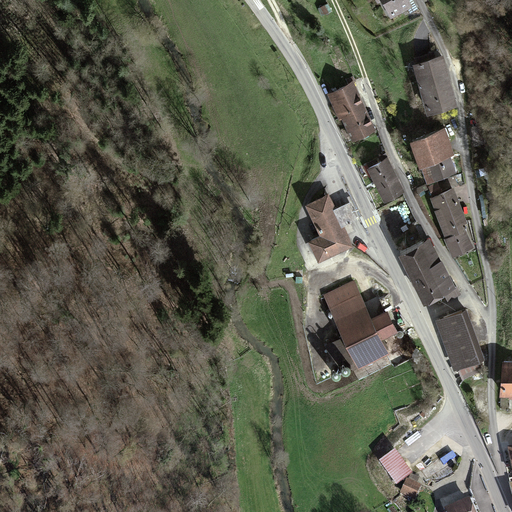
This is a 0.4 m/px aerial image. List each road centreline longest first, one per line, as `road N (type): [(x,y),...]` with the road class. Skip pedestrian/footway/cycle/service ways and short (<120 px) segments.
road 1 (unclassified): [(500,505),(311,90),(251,0)]
road 2 (residential): [(492,330),(460,102),(420,0)]
road 3 (residential): [(492,330),(408,194),(365,78)]
road 4 (residential): [(500,505),(489,397),(492,330)]
